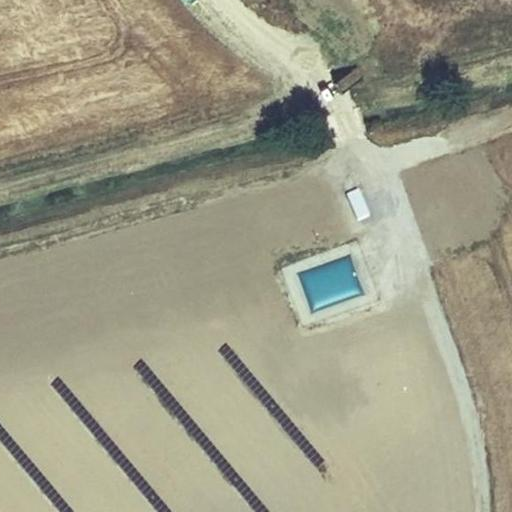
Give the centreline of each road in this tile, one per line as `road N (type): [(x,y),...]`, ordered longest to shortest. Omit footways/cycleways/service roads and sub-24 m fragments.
road 1 (track): [(485,511),(456,366),(341,107),(223,0)]
road 2 (track): [(368,163),(511,121)]
